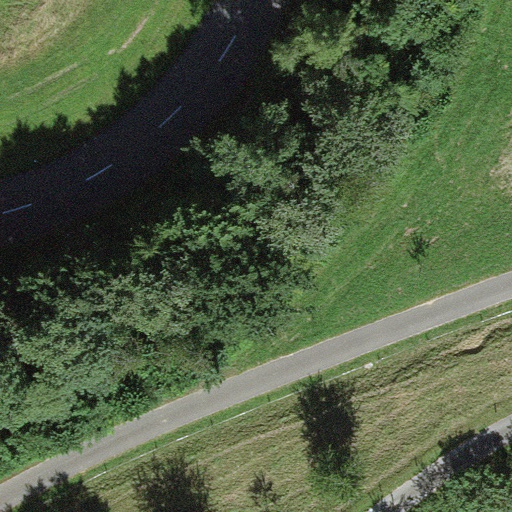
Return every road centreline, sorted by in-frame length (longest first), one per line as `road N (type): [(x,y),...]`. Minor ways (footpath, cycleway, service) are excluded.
road 1 (track): [(511,285),(226,393),(0,501)]
road 2 (tertiary): [(0,216),(110,173),(164,131),(211,78),(258,0)]
road 3 (track): [(388,511),(511,428)]
